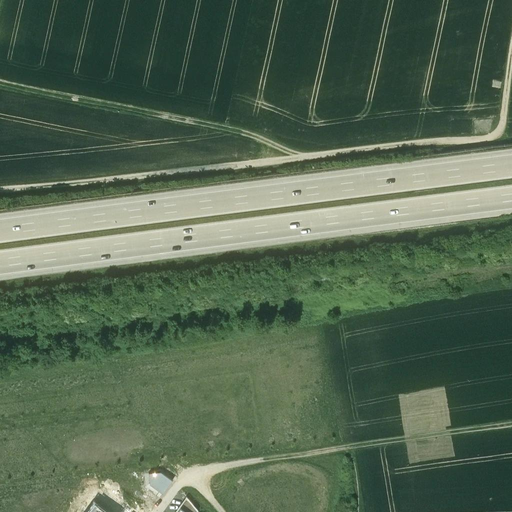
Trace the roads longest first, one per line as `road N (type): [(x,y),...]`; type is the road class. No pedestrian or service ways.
road 1 (track): [(511,78),(503,125),(491,138),(0,193)]
road 2 (motorway): [(511,166),(0,230)]
road 3 (motorway): [(0,261),(511,197)]
road 4 (track): [(511,423),(191,474)]
road 5 (track): [(0,90),(293,158)]
